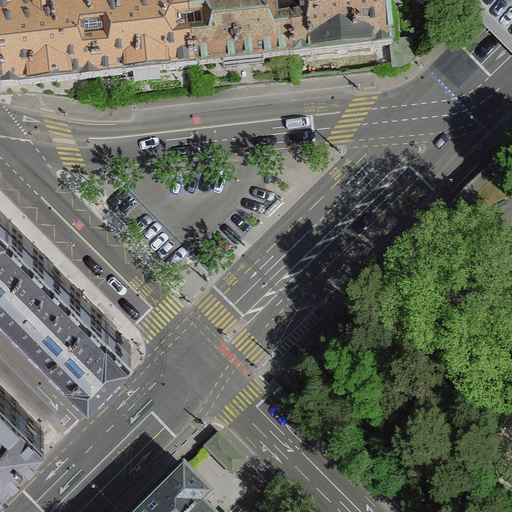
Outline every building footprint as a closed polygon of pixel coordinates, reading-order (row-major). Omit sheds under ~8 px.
[(0,87),(100,77),(95,39),(87,40),(86,29),(94,28),(91,0),(63,0),(58,1),(0,6),(0,87)] [(100,77),(196,66),(193,33),(181,35),(180,22),(191,21),(188,0),(91,0),(94,28),(103,27),(104,38),(95,39),(100,77)] [(289,5),(288,0),(188,0),(191,21),(202,19),(204,33),(193,33),(196,66),(295,56),(291,19),(279,20),(277,6),(289,5)] [(291,19),(295,56),(393,46),(393,41),(388,0),(288,0),(289,5),(300,5),(301,18),(291,19)] [(104,38),(103,27),(94,28),(86,29),(87,40),(95,39),(104,38)] [(410,39),(393,41),(393,46),(395,71),(408,70),(414,64),(410,39)] [(0,210),(0,296),(90,387),(132,346),(67,278),(0,210)] [(0,474),(45,431),(0,385),(0,474)] [(249,463),(220,434),(205,450),(234,478),(249,463)] [(205,511),(215,502),(184,472),(144,511),(205,511)]
